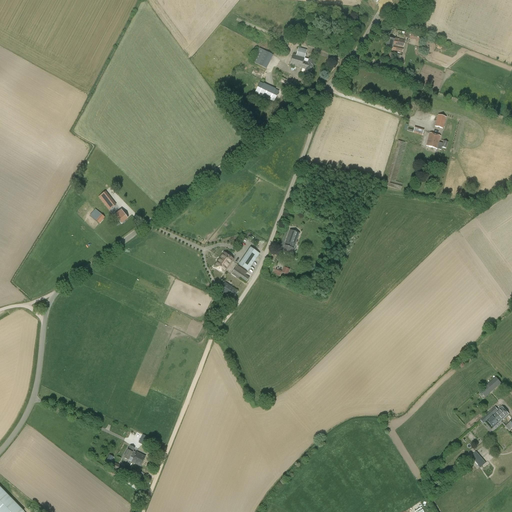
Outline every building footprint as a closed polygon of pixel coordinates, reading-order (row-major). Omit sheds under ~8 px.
[(394,40),(388,39),(386,48),(392,49),(391,50),(402,53),(405,40),(394,38),(394,40)] [(266,70),(273,56),(259,48),(252,62),(266,70)] [(289,65),(306,70),(305,73),(310,74),(314,61),(309,59),(308,60),(304,59),(307,50),(298,48),(296,56),(293,55),(289,65)] [(255,93),(261,96),(266,85),(260,82),(255,93)] [(272,88),(267,99),(274,102),(279,91),(272,88)] [(438,115),(434,126),(443,129),(446,117),(438,115)] [(407,129),(407,131),(422,136),(424,130),(414,127),(413,131),(407,129)] [(443,141),(442,144),(438,143),(440,136),(429,133),(426,146),(437,149),(441,150),(442,148),(446,149),(448,142),(443,141)] [(403,184),(395,182),(406,144),(398,141),(385,186),(401,191),(403,184)] [(110,209),(117,204),(114,200),(107,205),(110,209)] [(98,212),(92,218),(99,224),(105,218),(98,212)] [(121,224),(128,219),(123,213),(120,216),(118,213),(114,215),(121,224)] [(299,233),(289,230),(284,246),(285,247),(283,253),(289,255),(290,251),(291,251),(292,249),(290,248),(291,244),(295,246),(299,233)] [(248,271),(260,254),(251,249),(240,265),(248,271)] [(233,260),(223,252),(214,266),(224,273),(233,260)] [(237,265),(233,272),(241,278),(246,282),(249,278),(245,275),(247,272),(237,265)] [(238,292),(224,282),(219,289),(228,296),(233,299),(238,292)] [(206,320),(210,321),(211,319),(214,321),(218,314),(211,309),(207,315),(211,318),(207,317),(206,320)] [(493,390),(497,387),(495,385),(499,381),(496,378),(480,391),(485,397),(493,390)] [(509,414),(502,407),(494,414),(497,417),(498,416),(498,417),(501,421),(509,414)] [(494,414),(491,411),(485,417),(488,419),(487,420),(494,428),(501,421),(498,417),(498,416),(497,417),(494,414)] [(141,438),(139,437),(141,434),(133,430),(132,432),(131,431),(130,433),(139,438),(138,439),(140,440),(138,443),(142,445),(143,444),(145,445),(147,441),(141,438)] [(136,453),(133,451),(135,448),(130,446),(128,450),(127,450),(123,458),(128,460),(130,457),(133,459),(131,463),(140,467),(145,457),(136,453)] [(473,455),(471,457),(478,465),(479,465),(481,467),(486,463),(476,452),(473,455)] [(110,465),(114,457),(109,455),(105,463),(110,465)] [(113,468),(122,473),(125,468),(115,463),(113,468)] [(22,511),(24,511),(0,487),(0,511),(22,511)]
